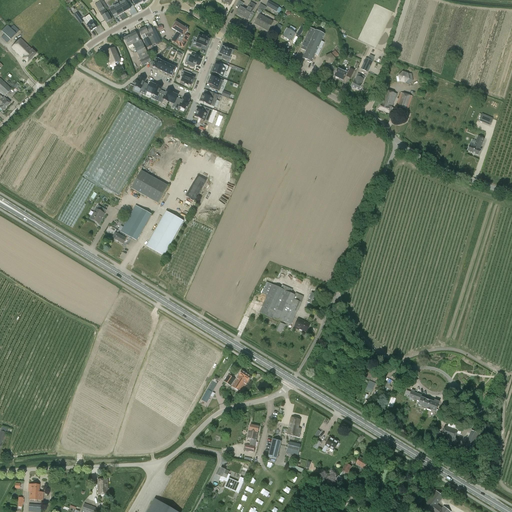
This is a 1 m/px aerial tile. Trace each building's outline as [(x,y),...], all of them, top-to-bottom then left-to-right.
[(129,6),(132,4),(129,0),(127,0),(126,1),(125,0),(119,3),(124,13),(131,9),(129,6)] [(105,9),(107,8),(103,1),(100,2),(100,1),(95,4),(106,23),(111,20),(105,9)] [(245,18),(244,18),(248,20),(248,19),(251,21),(253,16),(251,15),(256,5),(250,2),(248,6),(247,9),(242,7),(244,3),(239,1),(235,7),(238,8),(236,13),(238,14),(237,15),(242,18),(242,16),(245,18)] [(279,8),(269,2),(266,6),(276,12),(279,8)] [(116,13),(118,16),(124,13),(119,3),(113,7),(113,8),(110,9),(113,15),(116,13)] [(94,17),(100,14),(96,8),(91,11),(94,17)] [(74,16),(80,24),(84,22),(78,13),(74,16)] [(268,32),(269,30),(272,32),(277,23),(274,21),(273,22),(259,14),(254,24),(268,32)] [(90,24),(87,26),(91,32),(96,28),(92,22),(93,21),(89,15),(86,18),(86,19),(90,24)] [(345,31),(352,34),(358,19),(352,16),(345,31)] [(188,41),(187,41),(190,36),(186,33),(188,30),(176,22),(172,29),(177,32),(171,41),(179,46),(179,45),(183,48),(188,41)] [(16,35),(15,35),(19,31),(13,25),(10,29),(7,26),(1,32),(4,35),(1,38),(7,43),(10,40),(10,41),(16,35)] [(145,28),(139,31),(141,36),(143,40),(147,48),(152,46),(156,44),(156,45),(162,42),(154,28),(152,29),(150,26),(145,28)] [(299,37),(304,28),(301,26),(296,35),(299,37)] [(289,41),(291,37),(293,38),(296,34),(288,29),(283,37),(289,41)] [(324,34),(310,29),(302,45),(300,49),(306,51),(303,58),(312,62),(315,55),(318,56),(324,43),(321,42),(324,34)] [(140,61),(142,66),(151,61),(141,40),(140,41),(136,33),(124,39),(126,44),(127,44),(128,47),(133,44),(135,49),(141,61),(140,61)] [(194,42),(192,45),(201,49),(203,46),(206,47),(207,46),(208,43),(209,40),(206,39),(207,38),(203,37),(203,38),(199,36),(196,43),(194,42)] [(27,63),(36,54),(21,39),(12,48),(27,63)] [(235,53),(223,47),(220,54),(226,57),(225,59),(230,59),(230,58),(234,59),(235,53)] [(120,62),(115,49),(105,53),(111,66),(120,62)] [(334,59),(338,55),(335,51),(330,55),(326,57),(327,63),(332,64),(334,59)] [(186,60),(185,64),(194,68),(195,65),(199,66),(200,65),(200,63),(201,60),(198,59),(199,58),(195,57),(195,58),(191,56),(189,62),(186,60)] [(152,62),(151,65),(153,66),(152,68),(158,70),(162,61),(157,58),(155,63),(152,62)] [(373,62),(366,58),(360,69),(368,73),(373,62)] [(162,61),(158,70),(162,72),(166,63),(162,61)] [(166,63),(162,72),(167,74),(171,66),(166,63)] [(215,65),(212,72),(223,76),(225,71),(226,71),(227,71),(229,67),(220,63),(220,64),(219,67),(218,66),(215,65)] [(114,69),(116,74),(124,71),(122,65),(114,69)] [(171,66),(167,74),(172,77),(176,68),(171,66)] [(346,77),(351,79),(354,71),(350,68),(346,77)] [(343,81),(347,73),(338,69),(334,77),(343,81)] [(182,71),(181,74),(184,75),(181,82),(185,83),(185,84),(188,86),(188,85),(191,86),(192,83),(194,80),(194,79),(190,77),(192,74),(182,71)] [(119,81),(127,77),(125,72),(117,76),(119,81)] [(408,74),(402,72),(398,76),(399,82),(405,84),(406,83),(409,84),(413,80),(411,74),(408,74)] [(354,81),(351,87),(359,91),(361,85),(365,77),(359,75),(355,82),(354,81)] [(137,84),(135,87),(141,89),(139,93),(142,94),(146,86),(143,85),(145,79),(140,77),(138,80),(137,79),(136,83),(137,84)] [(208,83),(208,84),(210,85),(211,85),(210,88),(219,91),(223,82),(211,77),(209,81),(208,83)] [(0,109),(2,112),(10,103),(3,96),(3,95),(4,96),(11,89),(0,78),(0,92),(0,109)] [(146,86),(142,94),(145,96),(147,92),(152,95),(157,85),(151,82),(149,87),(146,86)] [(157,85),(152,95),(157,97),(155,101),(158,102),(162,93),(159,92),(162,87),(157,85)] [(162,93),(158,102),(161,103),(163,100),(168,102),(173,92),(168,90),(165,95),(162,93)] [(388,114),(395,94),(384,90),(377,110),(388,114)] [(173,92),(168,102),(173,104),(172,108),(175,109),(179,101),(176,99),(178,94),(173,92)] [(214,107),(218,96),(207,92),(206,96),(203,95),(201,102),(214,107)] [(412,97),(400,93),(396,108),(407,112),(411,101),(412,97)] [(179,101),(175,109),(178,111),(179,107),(185,110),(187,107),(189,103),(188,103),(190,100),(184,97),(182,102),(179,101)] [(122,196),(161,120),(125,102),(87,176),(99,183),(98,184),(122,196)] [(198,110),(195,117),(205,121),(208,122),(212,111),(202,107),(200,110),(198,110)] [(492,119),(482,114),(479,120),(490,125),(492,119)] [(466,151),(469,152),(478,156),(480,150),(481,150),(480,149),(479,149),(483,139),(477,136),(473,146),(470,145),(469,145),(466,151)] [(141,171),(131,189),(158,204),(168,186),(141,171)] [(81,209),(91,188),(91,185),(94,185),(96,183),(93,183),(88,180),(85,181),(85,178),(82,178),(80,182),(77,183),(65,207),(67,208),(68,208),(71,210),(66,210),(66,212),(63,212),(64,214),(61,218),(71,223),(74,215),(76,215),(78,210),(81,210),(81,209)] [(101,221),(105,214),(103,213),(105,210),(98,206),(96,209),(90,219),(98,223),(100,220),(101,221)] [(118,235),(115,240),(123,244),(124,242),(125,243),(129,237),(137,241),(152,215),(136,206),(121,232),(119,235),(118,235)] [(166,211),(146,247),(164,257),(184,221),(166,211)] [(291,325),(301,303),(303,298),(303,296),(296,293),(295,295),(291,293),(293,290),(283,286),(282,289),(266,282),(261,293),(267,296),(259,313),(272,319),(273,318),(291,325)] [(313,311),(320,296),(311,292),(305,308),(313,311)] [(297,330),(298,329),(307,332),(310,324),(298,319),(294,328),(297,330)] [(282,334),(285,325),(280,323),(276,331),(282,334)] [(380,375),(367,370),(365,375),(378,380),(380,375)] [(251,377),(242,371),(232,387),(241,393),(251,377)] [(228,375),(223,382),(231,386),(235,379),(228,375)] [(207,390),(201,400),(206,403),(210,396),(213,397),(215,394),(207,390)] [(418,405),(427,408),(430,401),(421,398),(422,396),(411,392),(409,397),(419,401),(418,405)] [(439,402),(434,401),(434,402),(430,401),(427,408),(426,410),(431,411),(432,410),(436,412),(439,402)] [(301,429),(298,428),(300,420),(291,418),(287,435),(296,437),(299,438),(301,429)] [(256,440),(258,433),(259,427),(250,425),(247,438),(251,439),(249,445),(246,444),(244,451),(254,453),(255,447),(257,447),(258,442),(256,442),(257,440),(256,440)] [(457,430),(445,426),(442,436),(449,439),(448,442),(456,446),(458,440),(455,439),(457,433),(456,433),(457,430)] [(478,439),(470,436),(461,459),(469,462),(478,439)] [(325,445),(322,451),(325,453),(328,447),(334,451),(338,443),(330,438),(325,445)] [(277,460),(281,441),(272,439),(268,457),(277,460)] [(317,440),(312,447),(317,450),(319,447),(321,443),(317,440)] [(289,442),(286,454),(288,454),(288,456),(290,457),(291,455),(298,457),(299,451),(301,445),(289,442)] [(356,465),(355,466),(357,468),(358,466),(364,469),(368,462),(360,457),(355,464),(356,465)] [(352,467),(346,463),(342,470),(347,474),(352,467)] [(229,478),(227,477),(229,477),(230,475),(228,474),(229,472),(221,468),(218,475),(222,477),(220,481),(223,482),(223,481),(227,482),(225,487),(228,488),(230,485),(237,489),(240,483),(229,478)] [(98,495),(108,495),(108,479),(98,480),(98,484),(97,484),(95,485),(95,487),(97,488),(98,488),(98,495)] [(43,493),(39,492),(39,485),(31,485),(29,485),(28,487),(31,488),(31,492),(29,491),(29,500),(42,501),(43,493)] [(437,505),(444,497),(436,491),(421,509),(425,511),(450,511),(444,507),(442,509),(437,505)] [(177,511),(155,499),(146,511),(177,511)]
